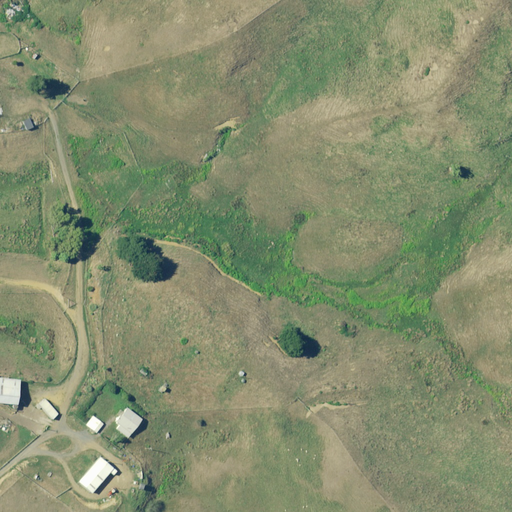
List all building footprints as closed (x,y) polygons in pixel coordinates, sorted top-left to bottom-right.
[(33,127),(29,118),(22,121),(26,130),(33,127)] [(0,404),(15,406),(18,382),(0,380),(0,404)] [(58,413),(44,398),(38,404),(52,419),(58,413)] [(142,419),(127,407),(119,417),(118,416),(114,421),(119,424),(116,428),(127,437),(142,419)] [(103,423),(93,416),(86,425),(96,433),(103,423)] [(16,425),(9,422),(6,427),(13,431),(16,425)] [(116,471),(99,457),(78,481),(91,493),(109,472),(113,475),(116,471)]
